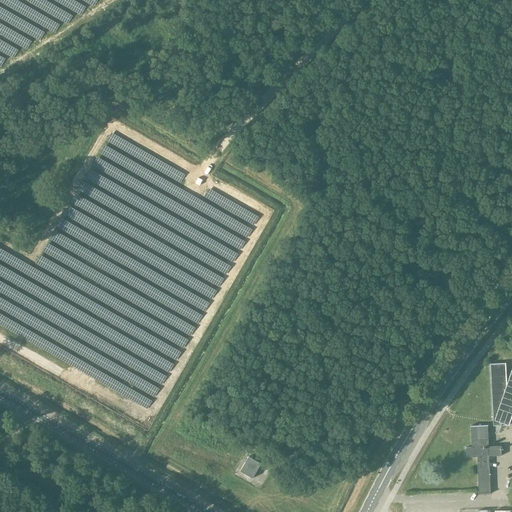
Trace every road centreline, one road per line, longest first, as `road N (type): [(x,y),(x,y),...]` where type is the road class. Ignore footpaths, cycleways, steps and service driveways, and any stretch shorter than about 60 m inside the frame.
road 1 (secondary): [(367,511),(436,387),(511,290)]
road 2 (unclassified): [(205,511),(0,394)]
road 3 (unclassified): [(212,155),(360,0)]
